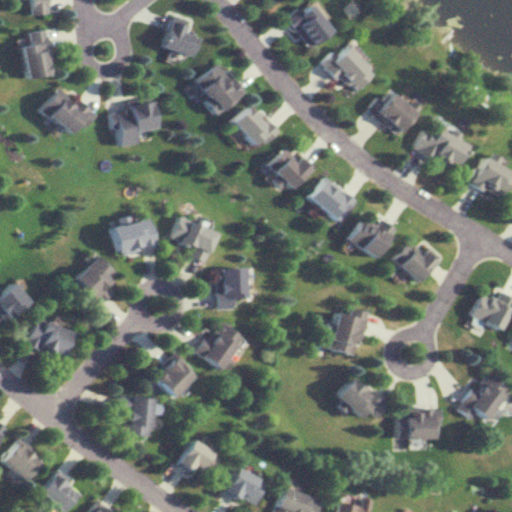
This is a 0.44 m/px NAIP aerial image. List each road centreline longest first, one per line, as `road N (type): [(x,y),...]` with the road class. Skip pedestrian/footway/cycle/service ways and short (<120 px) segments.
road 1 (residential): [(131,0),(105,23),(79,25),(77,0),(302,110),(444,220),(511,256)]
road 2 (residential): [(0,373),(177,511)]
road 3 (residential): [(135,316),(44,412)]
road 4 (residential): [(172,297),(170,313),(157,323),(135,316),(130,305),(146,282),(172,297)]
road 5 (residential): [(428,345),(426,362),(413,372),(389,361),(388,344),(403,331),(428,345)]
